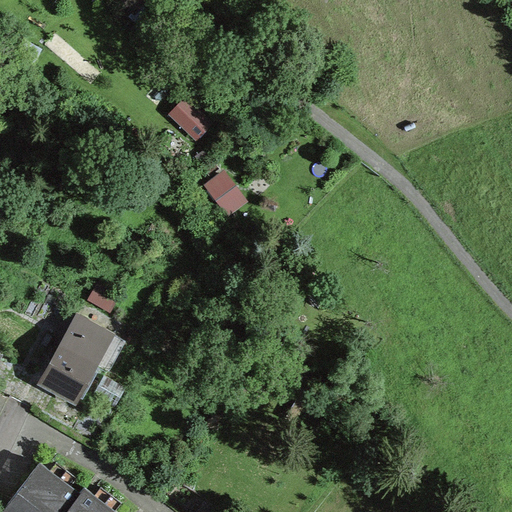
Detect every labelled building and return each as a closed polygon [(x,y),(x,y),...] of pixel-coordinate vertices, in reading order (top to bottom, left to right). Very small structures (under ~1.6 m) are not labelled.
[(142,0),(127,0),(125,3),(134,11),(142,0)] [(185,121),(199,132),(207,122),(189,108),(183,115),(188,118),(185,121)] [(233,194),(224,182),(216,188),(226,200),(233,194)] [(304,291),(316,304),(325,295),(314,283),(313,282),(304,291)] [(46,381),(72,395),(91,362),(94,363),(111,333),(80,315),(44,379),(46,381)] [(126,386),(104,374),(93,393),(115,405),(126,386)] [(448,423),(437,432),(449,448),(461,438),(448,423)] [(65,511),(79,491),(40,461),(3,508),(8,511),(65,511)] [(118,511),(84,485),(79,491),(65,511),(118,511)]
